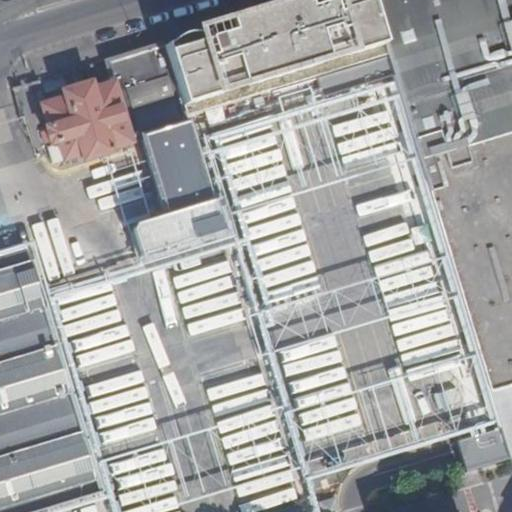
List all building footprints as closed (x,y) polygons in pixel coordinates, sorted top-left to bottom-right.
[(181,40),(161,46),(183,117),(383,57),(364,0),(302,0),(207,29),(211,45),(195,49),(181,40)] [(511,0),(364,0),(383,57),(400,112),(424,190),(485,393),(511,384),(511,0)] [(161,46),(160,43),(105,59),(111,81),(91,87),(89,82),(63,90),(65,95),(40,103),(46,123),(42,125),(49,145),(56,143),(60,153),(116,136),(183,117),(161,46)] [(116,136),(60,153),(62,158),(82,152),(83,160),(107,152),(107,149),(138,139),(164,218),(132,228),(129,235),(137,262),(220,238),(183,117),(116,136)] [(0,511),(26,511),(98,491),(30,265),(0,273),(0,511)] [(505,461),(511,459),(511,387),(486,395),(505,461)]
